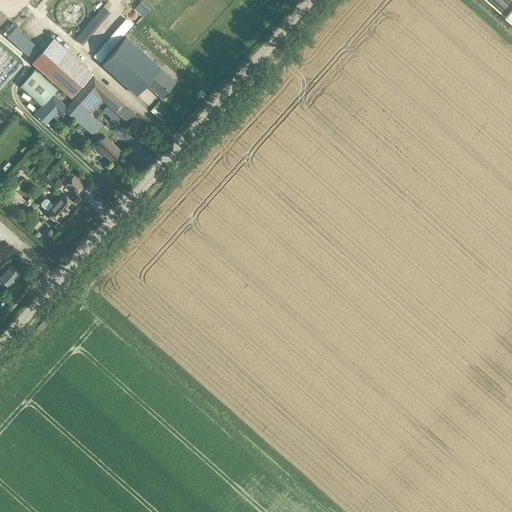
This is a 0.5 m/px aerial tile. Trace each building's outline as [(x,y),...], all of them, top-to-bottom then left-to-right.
[(139,0),(135,6),(146,15),(152,8),(143,0),(139,0)] [(511,0),(487,0),(511,22),(511,0)] [(103,3),(78,38),(85,44),(111,8),(103,3)] [(2,31),(31,53),(39,43),(10,21),(2,31)] [(163,97),(176,82),(127,38),(103,64),(138,95),(148,84),(163,97)] [(54,39),(33,62),(72,98),(93,74),(54,39)] [(0,89),(23,65),(0,44),(0,89)] [(36,57),(43,47),(39,44),(31,54),(36,57)] [(20,85),(43,105),(58,88),(35,68),(20,85)] [(131,124),(139,115),(95,76),(69,106),(66,109),(67,111),(82,124),(95,134),(101,139),(94,148),(103,156),(106,153),(113,160),(122,150),(105,136),(110,130),(91,113),(103,100),(131,124)] [(42,115),(39,118),(42,120),(53,108),(62,116),(67,111),(66,109),(62,106),(61,107),(57,104),(58,102),(53,98),(40,113),(42,115)] [(78,194),(86,185),(75,176),(67,185),(78,194)] [(62,186),(65,181),(58,177),(55,182),(62,186)] [(61,222),(76,204),(65,194),(50,210),(53,213),(52,217),(56,220),(59,219),(61,222)] [(46,196),(41,203),(48,208),(53,201),(46,196)] [(6,261),(1,256),(0,257),(0,266),(1,267),(0,268),(0,277),(10,286),(21,273),(11,265),(6,261)]
